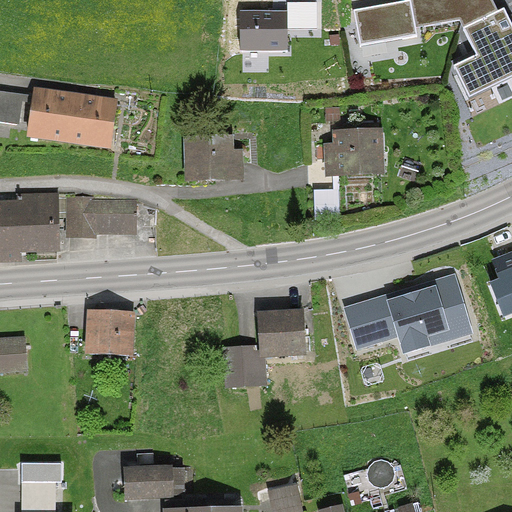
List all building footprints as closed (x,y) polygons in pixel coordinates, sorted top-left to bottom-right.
[(415,0),(416,1),(356,11),(361,41),(414,33),(413,24),(461,17),(481,55),(458,66),(470,92),(511,72),(511,31),(502,11),(496,14),(489,0),(415,0)] [(288,12),(241,12),(241,48),(287,48),(287,27),(316,27),(316,3),(289,3),(288,12)] [(27,135),(67,141),(73,101),(33,95),(27,135)] [(0,123),(16,126),(19,105),(0,101),(0,123)] [(107,146),(113,107),(73,101),(67,141),(107,146)] [(379,174),(377,134),(334,136),(335,146),(325,147),(326,176),(379,174)] [(228,152),(227,140),(185,142),(187,181),(239,179),(238,152),(228,152)] [(16,209),(0,209),(0,251),(54,250),(53,198),(22,199),(22,197),(16,197),(16,209)] [(69,199),(68,236),(92,236),(92,234),(132,234),(132,204),(92,203),(92,199),(69,199)] [(511,254),(496,261),(503,280),(494,284),(506,313),(511,310),(511,254)] [(400,333),(405,350),(469,332),(453,277),(347,308),(358,345),(400,333)] [(129,315),(89,313),(87,355),(127,357),(129,315)] [(303,354),(300,315),(257,318),(259,357),(303,354)] [(22,340),(0,341),(0,372),(25,371),(22,340)] [(226,354),(228,377),(237,377),(237,382),(255,381),(253,352),(226,354)] [(181,470),(123,473),(124,498),(181,496),(181,470)] [(296,511),(292,490),(271,495),(274,511),(296,511)]
